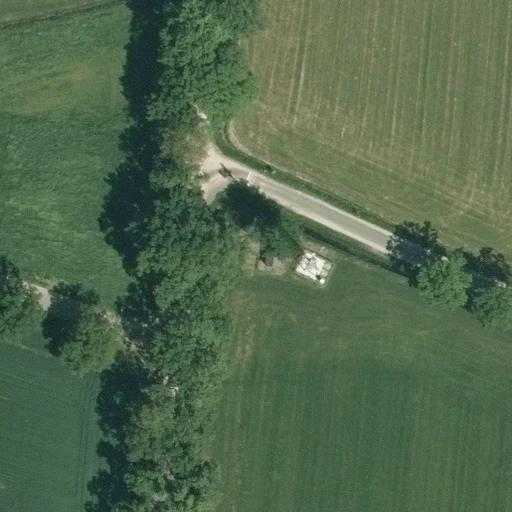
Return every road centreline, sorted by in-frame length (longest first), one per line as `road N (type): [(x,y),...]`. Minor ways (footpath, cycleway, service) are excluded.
road 1 (unclassified): [(511,302),(191,157)]
road 2 (tertiary): [(176,349),(191,157)]
road 3 (unclassified): [(176,349),(0,288)]
road 4 (tertiary): [(161,511),(176,349)]
road 5 (tertiary): [(191,157),(205,0)]
